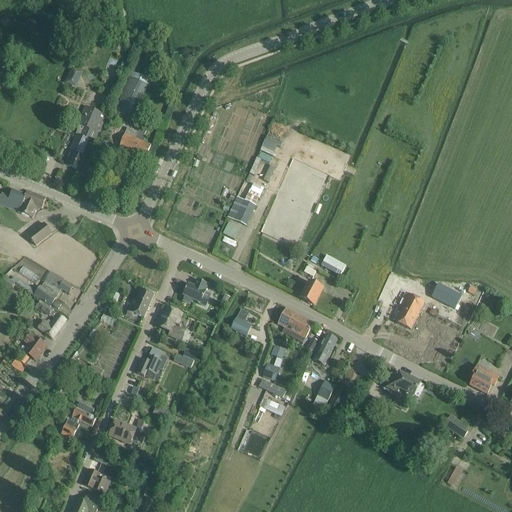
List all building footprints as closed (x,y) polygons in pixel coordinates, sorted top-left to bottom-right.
[(128,65),(129,62),(125,61),(124,64),(122,63),(120,70),(126,72),(129,65),(128,65)] [(73,72),(68,83),(77,86),(82,75),(73,72)] [(115,112),(113,112),(110,120),(120,125),(124,116),(133,120),(137,111),(151,81),(132,72),(115,112)] [(106,116),(97,112),(85,107),(77,125),(84,128),(80,136),(77,135),(64,164),(79,171),(85,158),(82,157),(89,141),(94,143),(106,116)] [(138,133),(137,133),(127,129),(120,147),(146,158),(151,146),(143,142),(147,133),(140,129),(138,133)] [(282,144),(267,137),(265,141),(280,148),(282,144)] [(268,183),(275,168),(271,166),(264,181),(268,183)] [(237,198),(228,218),(247,227),(264,189),(254,184),(251,191),(250,190),(245,201),(237,198)] [(2,194),(0,198),(0,205),(19,213),(33,219),(37,208),(42,209),(46,199),(28,191),(26,195),(13,190),(10,197),(2,194)] [(229,223),(224,235),(234,240),(240,228),(229,223)] [(44,224),(36,230),(28,236),(36,246),(52,234),(44,224)] [(332,267),(330,271),(340,277),(346,266),(327,256),(324,261),(323,262),(332,267)] [(316,270),(306,264),(303,268),(305,270),(304,272),(314,278),(317,273),(315,272),(316,270)] [(20,281),(18,285),(35,297),(42,302),(51,307),(52,305),(54,306),(54,307),(58,310),(62,305),(57,302),(55,301),(57,298),(62,290),(69,294),(73,288),(64,283),(63,282),(64,281),(51,273),(39,291),(33,288),(32,289),(20,281)] [(0,298),(6,289),(12,293),(17,285),(14,283),(11,281),(9,279),(4,277),(0,282),(0,298)] [(190,305),(192,300),(200,303),(199,304),(205,307),(211,295),(205,293),(208,286),(197,281),(194,287),(189,285),(184,296),(185,297),(183,302),(190,305)] [(314,306),(320,295),(323,290),(310,283),(301,299),(314,306)] [(455,310),(461,296),(439,285),(432,298),(455,310)] [(144,318),(154,295),(142,290),(137,300),(134,299),(127,315),(137,319),(138,316),(144,318)] [(120,296),(114,293),(105,308),(112,312),(117,304),(116,303),(120,296)] [(406,293),(399,307),(403,309),(395,322),(411,330),(425,303),(406,293)] [(227,307),(232,297),(226,294),(221,304),(227,307)] [(54,310),(46,304),(39,300),(34,307),(41,312),(42,311),(49,316),(50,315),(55,318),(52,323),(49,321),(48,322),(44,320),(38,329),(45,333),(53,339),(66,320),(58,315),(53,311),(54,310)] [(187,330),(177,325),(182,316),(176,313),(167,309),(163,318),(161,317),(157,326),(171,332),(170,336),(182,341),(187,330)] [(290,338),(292,334),(293,333),(287,330),(290,323),(299,327),(304,318),(287,309),(278,325),(285,329),(282,334),(288,337),(290,338)] [(237,318),(231,329),(246,337),(252,326),(245,322),(250,314),(241,310),(237,318)] [(287,330),(293,333),(306,340),(309,333),(314,324),(304,318),(299,327),(290,323),(287,330)] [(36,363),(47,347),(31,334),(24,343),(29,346),(23,353),(36,363)] [(327,335),(322,344),(318,354),(322,355),(321,357),(327,360),(328,358),(329,358),(333,349),(337,340),(327,335)] [(307,349),(313,353),(319,342),(312,338),(307,349)] [(163,353),(155,349),(153,348),(150,354),(149,358),(152,359),(150,363),(146,361),(144,360),(137,374),(144,378),(147,372),(156,376),(159,369),(163,371),(169,359),(162,356),(163,353)] [(272,357),(277,358),(280,350),(274,348),(272,357)] [(184,356),(196,361),(198,354),(186,349),(184,356)] [(286,351),(280,350),(277,358),(283,360),(286,351)] [(437,357),(431,353),(427,361),(434,364),(437,357)] [(30,358),(24,354),(19,361),(25,365),(30,358)] [(16,360),(12,367),(22,374),(27,367),(16,360)] [(268,364),(264,374),(263,378),(275,382),(281,368),(268,364)] [(103,371),(93,366),(89,373),(99,378),(103,371)] [(474,379),(472,383),(470,387),(487,395),(492,386),(494,387),(499,377),(477,367),(472,378),(474,379)] [(73,377),(80,381),(84,375),(76,371),(73,377)] [(390,381),(386,389),(386,390),(397,395),(400,389),(407,392),(406,394),(414,398),(417,392),(421,383),(399,372),(394,383),(390,381)] [(280,379),(277,385),(288,390),(291,384),(280,379)] [(293,395),(263,380),(259,388),(289,402),(293,395)] [(325,381),(318,396),(329,401),(336,387),(325,381)] [(331,401),(326,410),(327,411),(337,416),(338,417),(343,408),(342,407),(352,389),(341,383),(331,401)] [(137,396),(142,399),(145,392),(135,388),(132,395),(136,397),(137,396)] [(265,398),(260,407),(282,417),(286,408),(265,398)] [(68,420),(62,434),(73,439),(79,425),(77,424),(79,420),(93,427),(97,419),(91,416),(94,410),(79,403),(73,418),(75,419),(74,422),(68,420)] [(454,419),(447,429),(463,439),(470,429),(454,419)] [(139,420),(136,428),(139,429),(138,431),(142,433),(143,429),(146,423),(139,420)] [(136,430),(125,426),(116,422),(110,437),(130,445),(136,430)] [(434,426),(428,428),(430,436),(436,435),(434,426)] [(198,428),(195,438),(200,440),(203,430),(198,428)] [(143,450),(141,456),(150,460),(152,454),(143,450)] [(456,468),(447,484),(454,488),(463,472),(456,468)] [(92,489),(106,495),(110,485),(99,481),(101,475),(98,474),(89,470),(83,486),(92,489)] [(122,472),(119,482),(126,484),(129,475),(122,472)] [(97,511),(101,503),(96,501),(87,497),(84,504),(78,502),(79,500),(78,499),(72,511),(97,511)]
